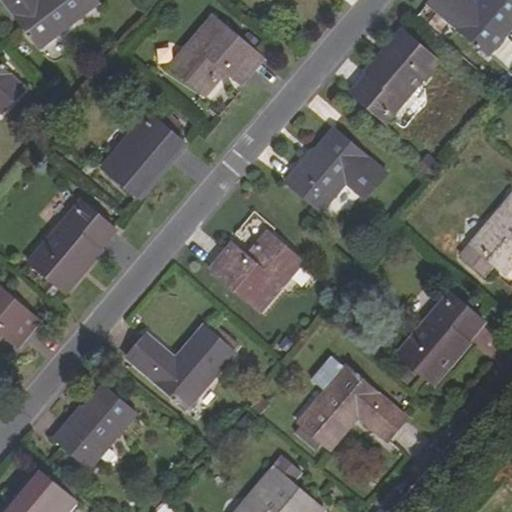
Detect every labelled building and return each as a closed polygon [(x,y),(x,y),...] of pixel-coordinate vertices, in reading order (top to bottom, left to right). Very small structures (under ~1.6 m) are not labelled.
[(2,0),(39,48),(99,3),(96,0),(2,0)] [(471,0),(432,0),(430,3),(489,55),(511,28),(511,0),(481,0),(477,5),(471,0)] [(201,92),(211,80),(215,84),(227,71),(242,85),(264,58),(213,14),(170,66),(201,92)] [(440,61),(405,31),(352,94),(387,124),(440,61)] [(0,107),(3,111),(25,88),(0,62),(0,107)] [(205,96),(215,84),(211,80),(201,92),(205,96)] [(136,193),(166,157),(170,160),(186,141),(152,111),(104,166),(136,193)] [(369,157),(336,128),(301,169),(298,169),(287,181),(323,212),(369,157)] [(140,197),(170,160),(166,157),(136,193),(140,197)] [(511,194),(469,244),(501,271),(509,260),(511,262),(511,194)] [(117,229),(81,199),(29,262),(64,291),(117,229)] [(271,233),(261,244),(266,247),(275,236),(271,233)] [(275,236),(266,247),(261,244),(251,256),(235,243),(212,270),(263,313),(306,262),(275,236)] [(511,265),(511,262),(509,260),(501,271),(504,274),(511,265)] [(0,335),(4,331),(20,344),(42,318),(0,282),(0,335)] [(486,321),(451,292),(398,353),(434,383),(486,321)] [(237,354),(205,326),(176,359),(148,335),(128,357),(188,409),(237,354)] [(334,354),(317,374),(331,386),(301,421),(332,448),(361,415),(389,439),(409,416),(350,366),(348,366),(334,354)] [(138,414),(105,386),(71,425),(68,425),(56,438),(92,469),(138,414)] [(322,511),(326,508),(276,464),(234,511),(322,511)] [(42,473),(11,509),(15,511),(46,476),(42,473)] [(46,476),(15,511),(11,509),(7,511),(68,511),(77,502),(46,476)]
